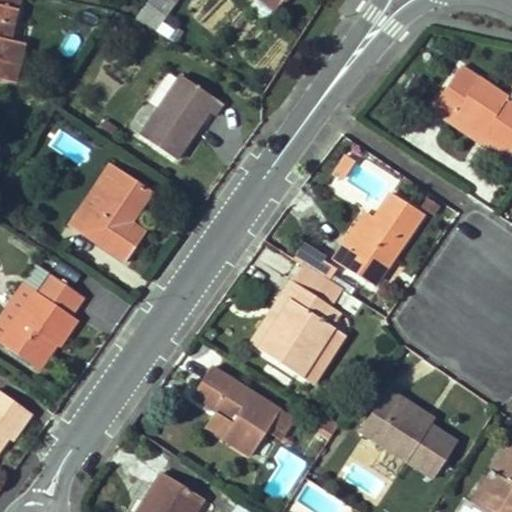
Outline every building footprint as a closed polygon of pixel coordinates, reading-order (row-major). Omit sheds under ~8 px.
[(10,45),(20,0),(0,0),(0,78),(15,82),(18,69),(12,68),(18,47),(10,45)] [(149,0),(136,19),(142,24),(154,31),(177,0),(149,0)] [(261,0),(276,13),(286,1),(284,0),(261,0)] [(18,69),(24,49),(18,47),(12,68),(18,69)] [(511,107),(508,105),(511,99),(462,66),(433,108),(450,121),(457,112),(511,149),(511,107)] [(176,160),(209,112),(215,116),(222,106),(181,76),(141,135),(176,160)] [(450,121),(508,161),(511,155),(511,149),(457,112),(450,121)] [(348,156),(336,171),(342,176),(348,169),(352,169),(357,162),(348,156)] [(121,172),(114,167),(90,202),(98,206),(121,172)] [(121,172),(98,206),(90,202),(73,226),(125,263),(145,235),(131,223),(152,194),(121,172)] [(393,193),(375,218),(352,251),(344,245),(333,260),(373,288),(425,215),(393,193)] [(375,218),(367,213),(344,245),(352,251),(375,218)] [(292,259),(306,267),(328,281),(336,269),(322,261),(323,258),(302,245),(292,259)] [(39,266),(25,284),(35,292),(49,273),(39,266)] [(331,307),(342,290),(328,281),(306,267),(295,284),(292,282),(283,296),(292,302),(260,351),(302,377),(334,327),(331,326),(339,313),(331,307)] [(0,343),(34,367),(51,342),(57,346),(59,347),(77,321),(71,315),(84,297),(49,273),(35,292),(25,284),(0,319),(0,343)] [(283,296),(250,344),(260,351),(292,302),(283,296)] [(314,385),(346,336),(334,327),(302,377),(314,385)] [(51,342),(34,367),(40,370),(57,346),(51,342)] [(214,368),(195,398),(217,412),(234,424),(225,439),(252,456),(268,431),(281,411),(214,368)] [(433,481),(456,444),(428,426),(397,406),(401,400),(386,391),(359,434),(433,481)] [(30,415),(0,393),(0,448),(7,438),(11,441),(30,415)] [(397,406),(428,426),(432,420),(401,400),(397,406)] [(317,410),(311,420),(323,427),(329,417),(317,410)] [(294,420),(281,411),(268,431),(282,439),(294,420)] [(217,412),(207,427),(225,439),(234,424),(217,412)] [(333,434),(339,424),(329,417),(323,427),(333,434)] [(511,453),(511,445),(509,443),(493,469),(499,474),(511,453)] [(511,511),(511,453),(499,474),(493,469),(479,491),(492,499),(485,511),(486,511),(511,511)] [(137,511),(195,511),(203,500),(163,473),(137,511)] [(479,491),(471,502),(485,511),(492,499),(479,491)]
